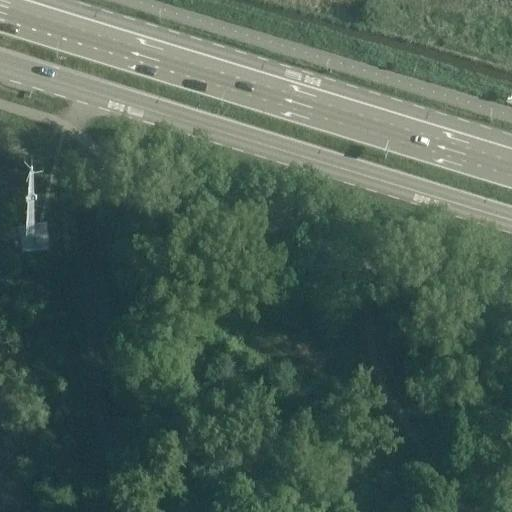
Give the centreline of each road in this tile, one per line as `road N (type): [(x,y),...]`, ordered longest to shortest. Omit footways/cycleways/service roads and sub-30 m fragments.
road 1 (secondary): [(0,63),(511,219)]
road 2 (secondary): [(511,160),(0,5)]
